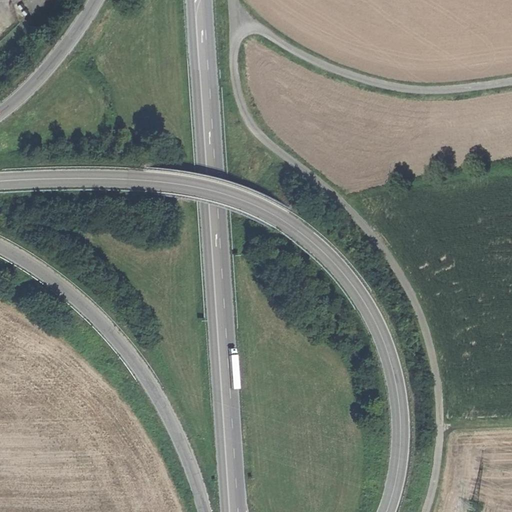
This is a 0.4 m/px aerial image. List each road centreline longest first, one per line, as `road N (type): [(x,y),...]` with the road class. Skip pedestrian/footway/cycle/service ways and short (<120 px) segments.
road 1 (primary): [(0,182),(182,185),(257,208),(304,238),(373,318),(393,366),(401,447),(388,511)]
road 2 (unclassified): [(241,19),(233,58),(249,120),(357,217),(422,312),(442,406),(440,467),(428,511)]
road 3 (secondary): [(231,482),(200,0)]
road 4 (primary): [(0,250),(43,276),(125,348),(186,446),(208,511)]
road 5 (track): [(511,77),(417,88),(351,73),(241,19),(234,0)]
road 6 (secondary): [(97,0),(62,50),(0,111)]
